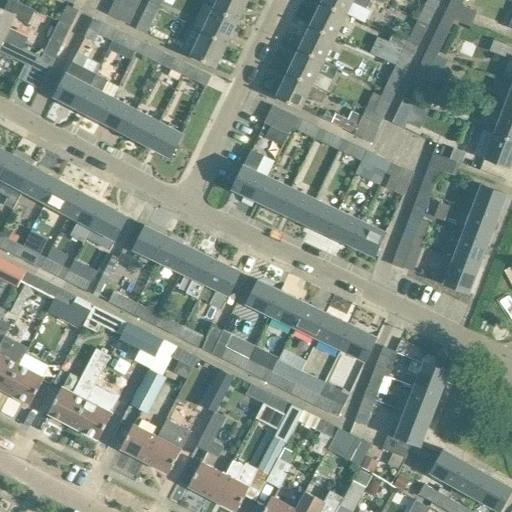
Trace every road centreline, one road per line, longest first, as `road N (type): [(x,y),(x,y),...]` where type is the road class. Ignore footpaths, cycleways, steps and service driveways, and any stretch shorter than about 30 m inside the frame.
road 1 (residential): [(511,358),(185,206)]
road 2 (residential): [(185,206),(283,0)]
road 3 (residential): [(185,206),(0,109)]
